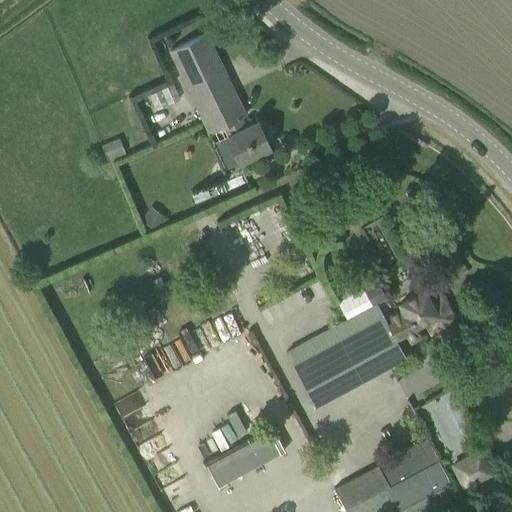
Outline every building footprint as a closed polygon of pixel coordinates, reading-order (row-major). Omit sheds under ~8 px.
[(251,156),(269,147),(257,121),(245,127),(240,117),(245,114),(205,33),(169,50),(178,68),(209,131),(224,123),(230,134),(225,137),(238,163),(251,156)] [(346,319),(286,352),(314,405),(405,356),(395,338),(404,333),(410,343),(420,338),(415,327),(423,323),(429,335),(458,320),(451,309),(450,309),(447,303),(448,302),(443,292),(431,298),(424,286),(395,301),(398,307),(387,314),(389,319),(386,321),(377,303),(385,298),(376,282),(337,303),(346,319)] [(446,390),(418,403),(440,450),(468,437),(446,390)] [(283,449),(272,428),(206,463),(217,484),(283,449)] [(428,439),(332,483),(345,511),(407,511),(426,503),(425,502),(451,490),(428,439)] [(451,458),(459,486),(490,478),(482,450),(451,458)]
